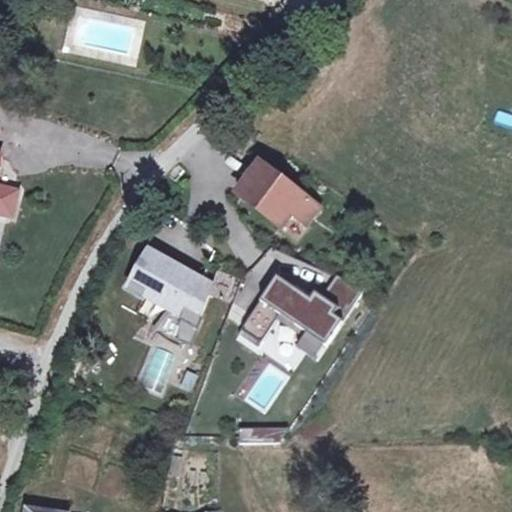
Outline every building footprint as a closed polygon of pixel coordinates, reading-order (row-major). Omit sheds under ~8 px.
[(324,212),(255,160),(232,191),(300,243),(324,212)] [(216,287),(145,249),(123,291),(194,329),(216,287)] [(309,300),(276,279),(245,328),(262,338),(281,308),(326,337),(356,290),(337,277),(324,297),(314,291),(309,300)] [(167,393),(171,349),(147,347),(143,390),(167,393)] [(279,441),(279,427),(239,428),(239,442),(279,441)]
